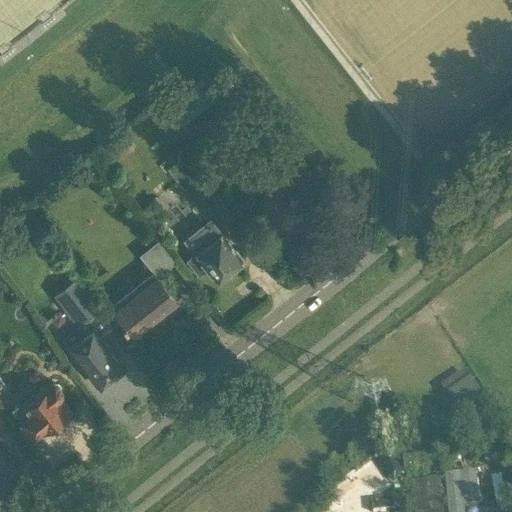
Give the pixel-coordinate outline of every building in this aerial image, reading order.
[(294,165),(287,157),(269,134),(257,142),(283,174),(294,165)] [(208,189),(193,169),(177,181),(210,221),(222,211),(206,190),(208,189)] [(266,192),(264,193),(258,198),(270,214),(262,221),(272,234),(281,227),(283,228),(305,211),(275,173),(260,185),(266,192)] [(189,243),(196,251),(185,260),(198,276),(209,267),(217,278),(241,260),(211,223),(201,231),(202,232),(189,243)] [(148,247),(139,254),(154,273),(173,257),(159,238),(157,239),(150,230),(140,237),(148,247)] [(132,332),(153,315),(175,298),(157,275),(128,298),(125,293),(111,305),(132,332)] [(54,294),(77,324),(77,325),(99,309),(75,278),(54,294)] [(121,366),(98,337),(91,328),(69,345),(77,355),(99,384),(102,381),(106,382),(110,378),(111,374),(121,366)] [(20,400),(11,407),(33,433),(41,427),(44,431),(70,409),(59,395),(61,392),(61,387),(59,384),(54,383),(50,384),(49,382),(23,403),(20,400)] [(477,463),(475,449),(461,451),(463,464),(477,463)] [(460,452),(439,454),(438,450),(424,451),(425,456),(403,458),(404,470),(426,468),(434,467),(435,470),(431,470),(432,475),(441,473),(440,466),(462,464),(460,452)] [(0,451),(0,485),(16,473),(0,451)] [(443,479),(447,511),(464,511),(462,497),(479,495),(476,474),(443,479)] [(440,511),(439,500),(438,493),(437,481),(416,483),(418,511),(440,511)] [(393,494),(393,498),(394,509),(403,511),(406,511),(404,492),(393,494)] [(371,500),(372,511),(377,511),(395,510),(394,509),(393,498),(371,500)]
